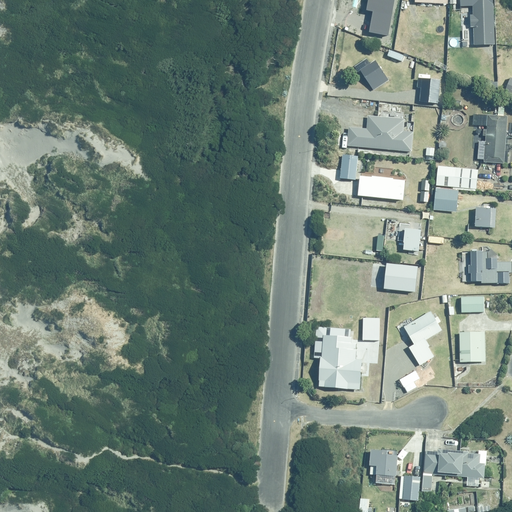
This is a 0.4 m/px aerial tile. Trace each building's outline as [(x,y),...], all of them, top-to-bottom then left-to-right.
[(459,0),(459,8),(468,7),(471,7),(471,15),(468,15),(468,46),(493,45),(491,0),(459,0)] [(443,8),(426,7),(426,15),(443,15),(443,8)] [(387,82),(373,60),(369,63),(366,58),(353,66),(358,73),(360,71),(373,91),(387,82)] [(511,78),(510,77),(502,93),(511,97),(511,78)] [(368,100),(359,99),(358,107),(368,108),(368,100)] [(497,114),(473,114),(472,114),(471,126),(482,126),(482,135),(485,136),(485,141),(478,140),(477,159),(483,159),(483,163),(505,164),(506,116),(503,116),(503,108),(497,108),(497,114)] [(405,120),(377,117),(368,116),(366,130),(348,128),(346,147),(357,148),(356,153),(371,155),(372,148),(410,152),(412,131),(404,130),(405,120)] [(435,148),(425,147),(424,156),(434,157),(435,148)] [(358,157),(342,155),(339,179),(355,181),(358,157)] [(478,170),(437,165),(434,186),(475,191),(478,170)] [(404,180),(359,176),(357,197),(402,201),(404,180)] [(421,179),(420,191),(419,201),(429,202),(431,180),(421,179)] [(458,190),(435,187),(433,210),(456,212),(458,190)] [(494,208),(475,207),(474,227),(493,228),(494,208)] [(421,228),(404,227),(402,251),(419,252),(421,228)] [(486,251),(470,251),(470,265),(468,265),(468,282),(480,282),(480,283),(508,284),(509,274),(511,274),(511,262),(497,261),(497,260),(486,260),(486,251)] [(483,297),(460,297),(461,313),(484,313),(483,297)] [(429,311),(404,326),(403,327),(413,344),(407,347),(419,366),(434,357),(425,342),(442,331),(438,323),(441,322),(438,316),(434,319),(429,311)] [(379,318),(362,318),(362,341),(379,341),(379,318)] [(486,321),(459,320),(458,362),(485,363),(486,321)] [(349,331),(326,329),(325,336),(323,336),(321,357),(320,357),(318,381),(324,382),(324,389),(359,392),(362,359),(355,359),(356,345),(352,345),(352,338),(348,338),(349,331)] [(451,340),(437,341),(438,348),(451,347),(451,340)] [(419,378),(414,370),(398,380),(407,393),(417,387),(413,382),(419,378)] [(438,493),(438,484),(432,484),(432,475),(466,478),(466,486),(478,487),(478,479),(484,479),(486,451),(478,450),(477,453),(442,450),(443,431),(426,429),(421,491),(438,493)] [(383,450),(371,449),(370,449),(368,467),(370,467),(369,480),(377,481),(378,476),(397,477),(399,456),(383,455),(383,450)] [(420,477),(404,476),(402,499),(418,501),(420,477)] [(503,509),(502,493),(496,494),(497,504),(492,504),(493,510),(503,509)] [(371,499),(359,498),(358,511),(378,511),(378,508),(371,507),(371,499)]
